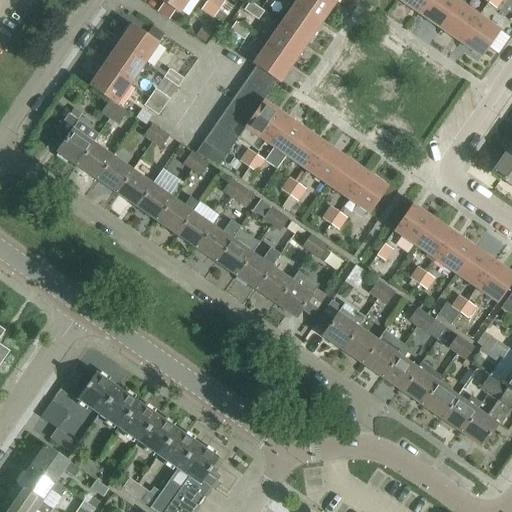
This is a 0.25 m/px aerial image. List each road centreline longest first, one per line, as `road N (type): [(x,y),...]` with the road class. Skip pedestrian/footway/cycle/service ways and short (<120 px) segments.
road 1 (unclassified): [(364,445),(360,399),(0,148)]
road 2 (tertiary): [(291,447),(81,308)]
road 3 (residential): [(511,225),(457,188),(451,173),(452,154),(511,67)]
road 4 (unclassified): [(0,141),(97,0)]
road 5 (residential): [(0,422),(81,308)]
road 6 (tertiary): [(473,511),(386,450),(364,445)]
